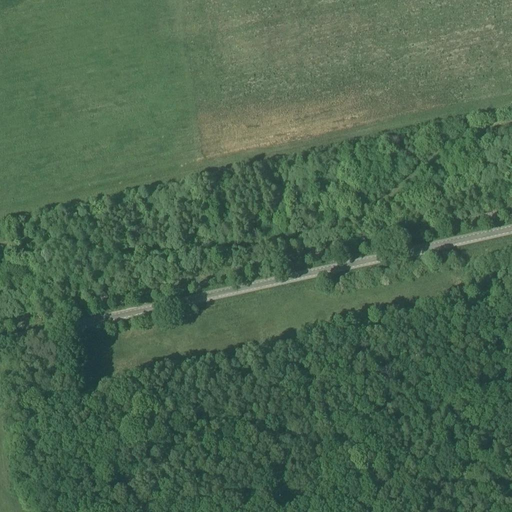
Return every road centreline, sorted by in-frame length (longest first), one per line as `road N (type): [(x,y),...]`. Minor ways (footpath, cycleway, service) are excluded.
road 1 (unclassified): [(0,343),(511,229)]
road 2 (track): [(139,511),(56,330)]
